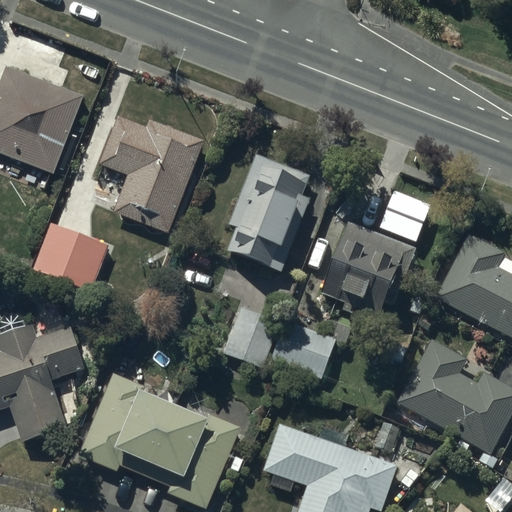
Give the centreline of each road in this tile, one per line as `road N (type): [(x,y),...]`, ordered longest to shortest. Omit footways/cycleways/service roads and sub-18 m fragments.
road 1 (secondary): [(511,146),(330,77)]
road 2 (secondary): [(330,77),(215,31)]
